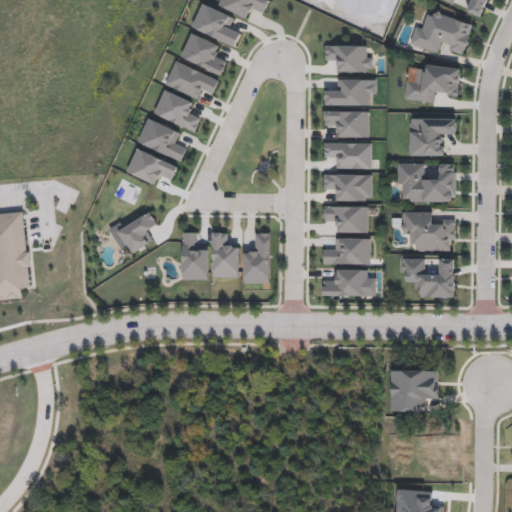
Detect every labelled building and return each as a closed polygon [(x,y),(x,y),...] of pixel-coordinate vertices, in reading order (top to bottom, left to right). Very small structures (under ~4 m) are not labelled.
[(253,11),(249,19),(218,6),(220,0),(270,0),(263,15),(253,11)] [(444,0),(488,0),(481,17),(464,9),(467,0),(455,0),(454,4),(444,0)] [(411,45),(416,25),(427,28),(432,10),(474,22),(465,52),(442,46),(440,53),(411,45)] [(326,45),(370,46),(370,53),(373,53),(373,72),(336,71),(336,62),(326,62),(326,45)] [(461,67),(458,96),(437,94),(436,103),(405,99),(407,80),(418,81),(420,63),(461,67)] [(375,105),(325,104),(326,87),(336,88),(336,79),(375,79),(375,105)] [(196,132),(154,114),(166,89),(197,102),(193,111),(203,115),(196,132)] [(369,137),(336,137),(336,127),(325,127),(325,111),(369,110),(369,137)] [(410,156),(410,117),(457,117),(457,137),(446,137),(446,156),(410,156)] [(372,142),(372,169),(335,169),(335,157),(325,157),(325,142),(372,142)] [(159,185),(127,172),(138,148),(179,166),(172,181),(162,177),(159,185)] [(398,192),(398,162),(427,162),(427,172),(436,172),(436,163),(456,163),(456,202),(407,202),(407,192),(398,192)] [(367,207),(367,234),(336,234),(336,222),(324,222),(324,207),(367,207)] [(434,211),(434,221),(455,221),(455,251),(412,250),(412,230),(402,230),(403,211),(434,211)] [(210,279),(182,279),(182,232),(201,232),(201,243),(210,243),(210,279)] [(240,277),(213,277),(213,232),(231,232),(231,242),(240,242),(240,277)] [(270,233),(270,283),(244,283),(244,252),(255,252),(255,233),(270,233)] [(455,297),(421,297),(421,289),(413,289),(413,278),(403,278),(403,258),(425,258),(425,268),(437,268),(437,258),(455,258),(455,297)]
